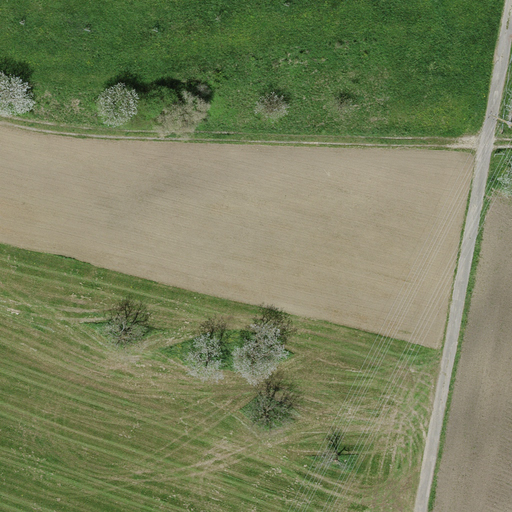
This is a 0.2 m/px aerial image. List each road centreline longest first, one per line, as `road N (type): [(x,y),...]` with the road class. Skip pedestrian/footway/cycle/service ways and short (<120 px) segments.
road 1 (track): [(420,511),(511,0)]
road 2 (track): [(0,121),(100,139),(511,146)]
